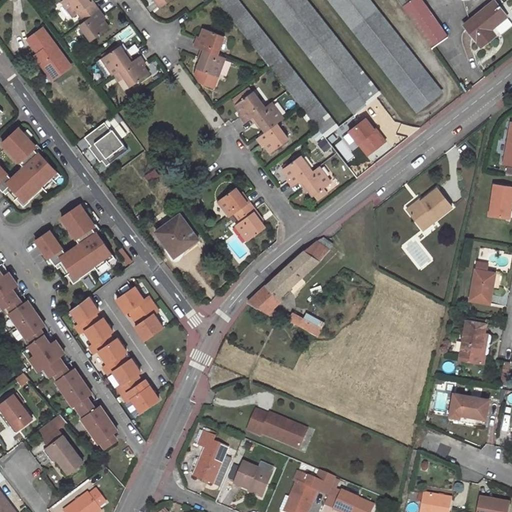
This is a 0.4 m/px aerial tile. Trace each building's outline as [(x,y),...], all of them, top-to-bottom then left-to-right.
[(62,0),(62,1),(74,16),(79,13),(84,21),(99,10),(91,0),(62,0)] [(359,159),(234,0),(217,0),(349,167),(351,166),(359,159)] [(269,0),(381,142),(383,140),(399,128),(401,126),(301,0),(269,0)] [(332,0),(419,110),(438,94),(364,0),(332,0)] [(447,37),(421,0),(410,0),(402,6),(431,48),(447,37)] [(479,17),(466,28),(481,47),(495,36),(490,30),(489,28),(493,25),(494,27),(507,17),(493,0),(476,15),(479,17)] [(80,24),(91,40),(109,27),(103,20),(105,19),(99,10),(84,21),(80,24)] [(479,17),(476,15),(463,25),(466,28),(479,17)] [(43,28),(28,39),(34,47),(41,42),(46,49),(39,54),(36,56),(52,79),(70,66),(43,28)] [(201,38),(198,37),(194,46),(203,49),(217,55),(224,37),(204,29),(201,38)] [(41,42),(34,47),(39,54),(46,49),(41,42)] [(120,46),(103,59),(114,74),(119,70),(132,61),(127,53),(125,54),(120,46)] [(217,76),(219,76),(225,58),(217,55),(203,49),(199,59),(202,59),(198,69),(217,76)] [(119,70),(131,87),(149,75),(143,67),(145,66),(139,57),(132,61),(119,70)] [(217,76),(198,69),(196,75),(202,77),(200,82),(213,86),(217,76)] [(264,108),(252,92),(235,104),(241,112),(239,113),(245,122),(252,117),(264,108)] [(264,108),(252,117),(258,125),(260,124),(266,132),(276,124),(283,119),(271,103),(264,108)] [(123,120),(117,113),(113,116),(119,124),(123,120)] [(104,123),(85,138),(91,146),(89,148),(95,156),(97,154),(106,166),(120,156),(116,151),(124,145),(112,130),(111,131),(104,123)] [(271,153),(288,140),(276,124),(266,132),(258,138),(263,146),(265,145),(271,153)] [(11,179),(0,166),(0,190),(1,190),(6,195),(9,192),(24,208),(30,202),(29,201),(47,185),(48,185),(60,175),(55,170),(39,154),(41,152),(36,146),(34,148),(27,141),(29,139),(18,128),(2,144),(24,167),(11,179)] [(399,128),(383,140),(389,149),(405,136),(399,128)] [(503,164),(511,165),(511,131),(509,131),(503,164)] [(124,145),(116,151),(120,156),(128,150),(124,145)] [(312,171),(300,156),(283,168),(288,175),(286,177),(293,186),(300,181),(312,171)] [(359,159),(351,166),(357,173),(364,167),(359,159)] [(308,187),(314,196),(331,183),(318,166),(312,171),(300,181),(306,189),(308,187)] [(488,215),(509,218),(511,200),(511,187),(494,184),(488,215)] [(437,188),(417,203),(416,202),(406,209),(418,225),(424,220),(426,223),(434,218),(435,219),(451,207),(437,188)] [(235,189),(217,200),(229,217),(234,213),(248,203),(242,194),(240,196),(235,189)] [(240,221),(235,225),(247,241),(264,228),(258,221),(260,219),(248,203),(234,213),(240,221)] [(61,266),(73,284),(80,279),(100,265),(101,266),(114,257),(110,251),(110,252),(97,233),(99,231),(95,225),(93,227),(87,219),(89,217),(80,205),(61,218),(80,244),(65,254),(50,231),(35,241),(51,264),(53,263),(57,269),(61,266)] [(180,215),(156,232),(174,257),(198,240),(180,215)] [(422,230),(435,219),(434,218),(426,223),(424,220),(418,225),(422,230)] [(248,302),(277,318),(280,313),(272,308),(280,299),(279,297),(317,263),(325,254),(333,244),(324,237),(317,241),(303,252),(248,302)] [(475,269),(484,271),(486,264),(476,262),(475,269)] [(469,300),(489,304),(495,273),(484,271),(475,269),(469,300)] [(0,287),(13,279),(9,272),(3,276),(0,271),(0,287)] [(19,298),(12,289),(17,285),(13,279),(0,287),(0,303),(3,308),(7,306),(19,298)] [(320,285),(310,289),(312,295),(322,291),(320,285)] [(136,287),(117,300),(126,313),(129,311),(135,307),(139,314),(154,304),(149,297),(144,300),(136,287)] [(36,313),(28,300),(23,304),(19,298),(7,306),(11,312),(9,313),(18,326),(36,313)] [(88,298),(70,311),(84,332),(94,325),(89,318),(95,314),(98,312),(88,298)] [(154,304),(139,314),(144,321),(138,324),(135,327),(144,340),(163,327),(154,314),(159,311),(154,304)] [(135,307),(129,311),(134,318),(139,314),(135,307)] [(282,317),(309,331),(316,319),(306,313),(304,318),(292,312),(291,315),(286,313),(285,315),(284,314),(282,317)] [(44,335),(40,329),(45,325),(36,313),(18,326),(26,338),(28,337),(33,343),(44,335)] [(99,321),(95,314),(89,318),(94,325),(99,321)] [(139,314),(134,318),(138,324),(144,321),(139,314)] [(94,325),(84,332),(93,344),(88,348),(93,355),(98,352),(108,345),(103,338),(108,334),(112,332),(103,319),(99,321),(94,325)] [(316,319),(309,331),(318,336),(324,324),(316,319)] [(466,320),(460,351),(464,352),(463,359),(482,363),(484,353),(485,354),(487,353),(488,348),(487,346),(486,345),(486,342),(488,343),(489,342),(490,335),(489,333),(484,333),(486,324),(466,320)] [(108,334),(103,338),(108,345),(113,341),(108,334)] [(60,347),(55,340),(50,344),(44,335),(33,343),(29,345),(35,354),(30,358),(34,364),(60,347)] [(108,345),(98,352),(107,365),(102,368),(107,375),(111,372),(121,365),(117,358),(122,355),(125,352),(116,339),(113,341),(108,345)] [(66,366),(59,357),(64,353),(60,347),(34,364),(39,371),(44,367),(50,376),(54,374),(66,366)] [(122,355),(117,358),(121,365),(127,361),(122,355)] [(121,365),(111,372),(120,385),(116,388),(121,395),(135,385),(131,378),(136,375),(139,372),(130,359),(127,361),(121,365)] [(83,381),(75,368),(70,372),(66,366),(54,374),(58,380),(56,381),(65,393),(83,381)] [(136,375),(131,378),(135,385),(141,381),(136,375)] [(92,393),(83,381),(65,393),(73,406),(75,404),(80,411),(91,403),(87,396),(92,393)] [(141,381),(135,385),(140,392),(145,388),(141,381)] [(135,385),(121,395),(126,402),(130,399),(139,412),(158,399),(148,386),(145,388),(140,392),(135,385)] [(489,399),(453,393),(449,416),(450,416),(449,420),(473,424),(474,417),(485,419),(489,399)] [(13,395),(0,404),(0,409),(8,420),(6,421),(15,433),(32,420),(13,395)] [(109,418),(100,405),(95,409),(91,403),(80,411),(84,417),(82,418),(90,431),(109,418)] [(262,434),(298,449),(304,435),(298,433),(301,427),(270,414),(269,417),(255,411),(247,430),(261,436),(262,434)] [(65,421),(59,414),(36,432),(47,446),(61,435),(56,428),(65,421)] [(112,434),(117,430),(109,418),(90,431),(99,443),(101,442),(105,448),(117,440),(112,434)] [(306,430),(301,427),(298,433),(304,435),(306,430)] [(204,446),(193,474),(219,484),(226,467),(219,465),(224,455),(227,447),(213,441),(216,436),(204,431),(199,444),(204,446)] [(61,435),(47,446),(57,459),(68,474),(83,462),(61,435)] [(57,459),(47,446),(43,449),(52,462),(57,459)] [(224,455),(219,465),(226,467),(230,458),(224,455)] [(270,473),(243,462),(235,482),(248,488),(249,487),(262,492),(270,473)] [(287,511),(289,511),(307,511),(317,489),(329,494),(332,486),(336,477),(320,470),(316,479),(298,471),(294,480),(297,481),(290,497),(292,498),(287,511)] [(334,509),(342,490),(332,486),(329,494),(324,504),(334,509)] [(248,490),(261,495),(262,492),(249,487),(248,488),(248,490)] [(99,511),(101,511),(98,508),(105,502),(96,490),(89,495),(88,494),(64,511),(63,511),(99,511)] [(370,511),(374,504),(342,490),(334,509),(341,511),(370,511)] [(0,511),(14,511),(0,493),(0,511)] [(449,511),(452,498),(423,494),(419,511),(449,511)] [(284,510),(287,511),(292,498),(290,497),(284,510)] [(507,511),(509,504),(480,499),(477,511),(507,511)]
